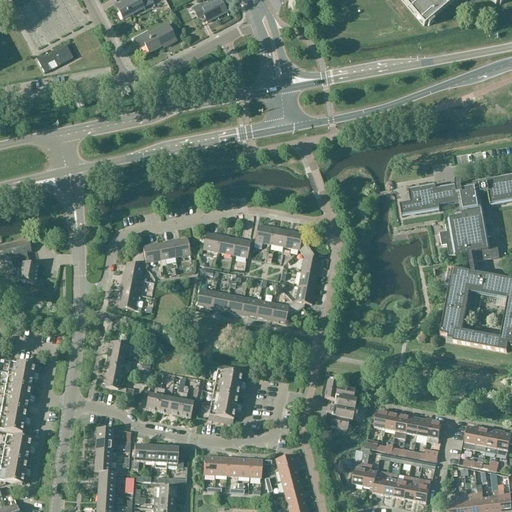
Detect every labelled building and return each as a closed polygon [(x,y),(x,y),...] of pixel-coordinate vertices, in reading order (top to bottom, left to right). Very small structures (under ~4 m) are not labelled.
[(0,0),(0,25),(13,19),(8,9),(0,13),(0,0)] [(139,0),(131,0),(127,2),(116,8),(123,21),(144,10),(139,0)] [(125,0),(127,2),(131,0),(139,0),(144,10),(153,5),(150,0),(125,0)] [(193,10),(193,12),(198,21),(204,18),(208,25),(227,14),(220,0),(201,10),(199,7),(193,10)] [(399,0),(424,28),(427,25),(429,28),(434,23),(432,21),(451,4),(447,0),(399,0)] [(167,48),(176,44),(167,26),(147,37),(146,35),(134,41),(138,49),(144,46),(149,55),(166,46),(167,48)] [(37,62),(44,76),(72,60),(65,47),(37,62)] [(252,92),(260,86),(255,81),(248,86),(252,92)] [(455,187),(436,191),(436,188),(408,193),(411,205),(400,207),(402,219),(440,212),(439,209),(459,206),(461,218),(459,219),(449,221),(450,226),(445,227),(446,234),(439,235),(442,248),(447,247),(447,249),(449,258),(452,258),(465,255),(468,255),(469,263),(471,274),(459,272),(448,270),(447,270),(448,271),(445,285),(452,287),(451,290),(440,336),(448,338),(447,341),(453,342),(452,344),(507,354),(508,346),(511,347),(511,349),(511,281),(508,281),(476,275),(475,273),(478,272),(479,267),(474,266),(474,264),(500,260),(496,240),(487,242),(486,238),(484,229),(484,227),(482,217),(482,215),(480,203),(481,203),(480,197),(489,195),(490,207),(491,207),(492,207),(511,203),(511,178),(461,188),(460,185),(456,184),(455,187)] [(254,244),(269,246),(273,229),(269,228),(269,229),(258,227),(254,244)] [(273,229),(269,246),(284,249),(288,232),(287,232),(287,233),(276,231),(277,230),(273,229)] [(291,233),(288,232),(284,249),(299,252),(301,255),(309,250),(305,244),(301,243),(302,236),(291,234),(291,233)] [(202,252),(217,254),(221,237),(217,236),(217,237),(206,235),(202,252)] [(221,237),(217,254),(232,257),(235,240),(235,241),(224,239),(225,238),(221,237)] [(176,241),(172,242),(175,259),(190,257),(187,240),(176,242),(176,241)] [(239,241),(235,240),(232,257),(247,260),(250,244),(239,242),(239,241)] [(0,260),(10,258),(13,270),(21,271),(19,282),(35,285),(38,267),(29,265),(26,254),(31,253),(28,241),(0,248),(0,260)] [(157,246),(160,262),(175,259),(172,242),(168,243),(168,244),(158,246),(157,246)] [(145,265),(160,262),(157,246),(158,246),(158,245),(149,246),(150,247),(142,249),(143,253),(139,254),(135,258),(147,269),(149,268),(145,265)] [(314,256),(309,250),(301,255),(304,259),(301,274),(317,277),(318,277),(320,269),(319,269),(320,262),(313,261),(314,256)] [(146,271),(147,269),(135,258),(132,261),(131,265),(126,264),(124,276),(123,275),(123,279),(140,282),(143,267),(146,271)] [(283,277),(294,280),(296,271),(285,268),(283,277)] [(301,274),(298,289),(315,292),(316,288),(315,288),(317,277),(301,274)] [(123,283),(121,294),(137,298),(140,282),(123,279),(122,283),(123,283)] [(315,296),(315,292),(298,289),(295,304),(292,306),(297,314),(303,309),(304,305),(311,307),(314,296),(315,296)] [(207,311),(211,311),(214,294),(199,291),(196,308),(208,310),(207,311)] [(134,312),(137,298),(121,294),(119,305),(118,305),(117,309),(134,312)] [(215,311),(226,313),(229,297),(214,294),(211,311),(215,312),(215,311)] [(237,316),(241,317),(244,300),(229,297),(226,313),(237,315),(237,316)] [(259,303),(244,300),(241,317),(245,318),(245,317),(256,319),(259,303)] [(273,305),(259,303),(256,319),(266,321),(266,322),(270,323),(273,305)] [(291,318),(297,314),(292,306),(288,308),(273,305),(270,323),(278,324),(278,323),(285,324),(287,317),(291,318)] [(110,344),(108,356),(124,359),(125,351),(133,353),(134,349),(110,344)] [(108,356),(106,367),(130,371),(131,367),(123,366),(124,359),(108,356)] [(10,363),(8,374),(38,380),(39,379),(37,377),(33,376),(35,367),(10,363)] [(129,375),(130,371),(106,367),(104,378),(120,381),(121,373),(129,375)] [(217,372),(242,376),(242,372),(218,367),(217,372)] [(217,372),(215,383),(245,389),(246,388),(244,386),(240,385),(242,376),(217,372)] [(8,374),(6,385),(30,390),(32,382),(36,383),(38,381),(38,380),(8,374)] [(118,388),(120,381),(104,378),(102,389),(125,394),(126,390),(118,388)] [(215,383),(213,394),(237,399),(239,391),(243,392),(245,390),(245,389),(215,383)] [(324,400),(337,403),(337,407),(354,410),(356,402),(353,402),(355,392),(337,388),(338,385),(328,383),(324,400)] [(29,399),(30,390),(6,385),(4,397),(34,402),(34,401),(33,400),(29,399)] [(145,412),(156,414),(161,390),(157,390),(156,397),(148,396),(145,412)] [(161,390),(156,414),(168,416),(171,400),(163,399),(165,391),(161,390)] [(178,402),(171,400),(168,416),(179,419),(183,395),(180,394),(178,402)] [(213,394),(211,406),(241,411),(240,409),(236,408),(237,399),(213,394)] [(187,395),(183,395),(179,419),(190,421),(193,405),(186,403),(187,395)] [(34,404),(34,402),(4,397),(1,408),(26,412),(28,404),(32,405),(34,404)] [(241,413),(241,411),(211,406),(208,417),(233,422),(235,413),(239,414),(241,413)] [(354,410),(337,407),(336,411),(322,409),(319,427),(347,432),(349,422),(352,423),(354,410)] [(24,421),(26,412),(1,408),(0,415),(0,419),(30,425),(30,424),(29,422),(24,421)] [(251,418),(258,420),(260,413),(253,411),(251,418)] [(374,430),(385,432),(389,413),(384,412),(384,414),(378,413),(374,430)] [(385,432),(396,434),(399,417),(393,416),(394,414),(389,413),(385,432)] [(405,418),(399,417),(396,434),(395,440),(406,442),(407,436),(410,417),(406,416),(405,418)] [(232,427),(233,422),(208,417),(207,422),(232,427)] [(407,436),(417,438),(420,421),(414,420),(415,418),(410,417),(407,436)] [(30,426),(30,425),(0,419),(0,431),(22,435),(23,426),(28,427),(30,426)] [(420,421),(417,438),(428,440),(431,421),(427,420),(427,422),(420,421)] [(436,422),(431,421),(428,440),(427,444),(438,446),(442,425),(436,424),(436,422)] [(476,447),(479,429),(475,428),(475,430),(468,428),(465,445),(476,447)] [(485,454),(486,450),(490,433),(484,431),(484,430),(479,429),(476,447),(475,452),(475,453),(485,455),(485,454)] [(96,431),(96,442),(112,443),(112,438),(118,439),(118,433),(112,432),(96,431)] [(490,433),(486,450),(497,452),(501,433),(496,432),(496,434),(490,433)] [(505,434),(501,433),(497,452),(496,457),(507,459),(511,437),(505,436),(505,434)] [(6,436),(4,448),(35,454),(35,453),(33,451),(29,450),(31,441),(6,436)] [(96,442),(95,453),(117,455),(118,449),(112,449),(112,443),(96,442)] [(4,448),(2,459),(26,464),(28,455),(32,456),(34,455),(35,454),(4,448)] [(133,464),(138,464),(145,464),(145,448),(134,448),(133,463),(133,464)] [(145,448),(145,464),(155,465),(156,449),(145,448)] [(156,449),(155,465),(155,470),(166,471),(166,470),(167,450),(156,449)] [(178,450),(167,450),(166,470),(183,471),(184,457),(178,457),(178,450)] [(352,487),(363,489),(368,467),(371,451),(364,450),(361,465),(357,464),(352,487)] [(95,453),(94,464),(111,465),(111,459),(118,460),(118,455),(117,455),(95,453)] [(275,461),(278,473),(296,468),(293,457),(275,461)] [(2,459),(0,469),(0,470),(30,476),(31,475),(29,473),(25,472),(26,464),(2,459)] [(203,477),(215,478),(216,459),(204,459),(203,477)] [(216,459),(215,478),(226,478),(227,460),(216,459)] [(226,478),(238,479),(239,461),(227,460),(226,478)] [(239,461),(238,479),(249,480),(250,461),(239,461)] [(262,462),(250,461),(249,480),(261,480),(262,462)] [(94,475),(99,475),(115,476),(115,471),(110,470),(111,465),(94,464),(94,475)] [(368,467),(363,489),(374,491),(376,479),(377,479),(378,474),(372,472),(373,467),(368,467)] [(278,473),(281,484),(299,479),(296,468),(278,473)] [(30,477),(30,476),(0,470),(0,482),(22,486),(24,478),(28,478),(30,477)] [(373,496),(384,498),(388,475),(378,473),(378,474),(377,479),(376,479),(374,491),(373,496)] [(99,475),(98,486),(114,487),(115,476),(99,475)] [(394,500),(398,483),(399,477),(388,475),(384,498),(394,500)] [(398,483),(394,500),(405,502),(409,479),(404,478),(403,484),(398,483)] [(281,484),(284,495),(302,490),(299,479),(281,484)] [(416,504),(419,487),(420,481),(409,479),(405,502),(416,504)] [(425,488),(419,487),(416,504),(427,506),(431,484),(426,483),(425,488)] [(98,486),(97,496),(114,497),(114,487),(98,486)] [(159,500),(176,501),(176,498),(177,497),(178,493),(177,492),(176,491),(176,490),(159,489),(159,500)] [(284,495),(287,506),(305,501),(302,490),(284,495)] [(504,492),(499,493),(501,511),(511,511),(511,507),(511,497),(505,498),(504,492)] [(495,499),(489,500),(490,511),(501,511),(499,493),(494,493),(495,499)] [(468,511),(479,511),(478,495),(467,497),(468,502),(468,511)] [(479,511),(490,511),(489,500),(483,500),(482,495),(478,495),(479,511)] [(97,496),(97,507),(113,508),(114,497),(97,496)] [(467,497),(456,498),(457,511),(468,511),(468,502),(467,497)] [(446,511),(457,511),(456,498),(451,499),(452,504),(446,505),(446,511)] [(176,501),(159,500),(154,500),(153,511),(158,511),(172,511),(174,511),(175,504),(176,505),(176,501)] [(307,511),(305,501),(287,506),(288,511),(307,511)] [(11,507),(5,509),(5,511),(17,511),(15,502),(10,504),(11,507)]
